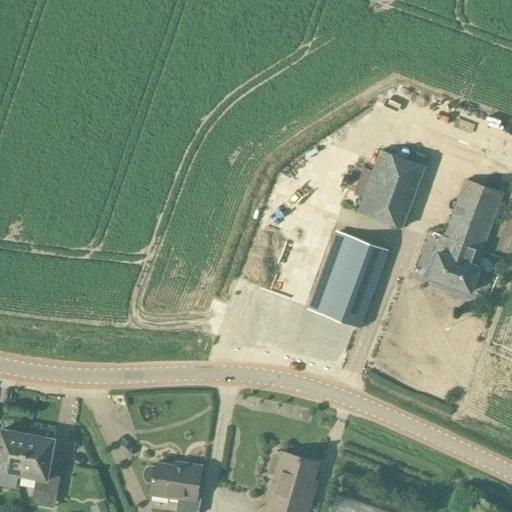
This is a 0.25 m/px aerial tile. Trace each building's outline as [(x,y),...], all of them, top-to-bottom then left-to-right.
[(356,212),(403,229),(426,166),(381,148),(356,212)] [(434,251),(439,253),(429,277),(470,292),(480,268),(477,267),(504,193),(465,178),(443,236),(441,235),(434,251)] [(360,329),(389,250),(336,231),(308,309),(360,329)] [(259,343),(260,334),(232,330),(231,339),(259,343)] [(0,471),(21,475),(29,434),(2,429),(0,439),(0,471)] [(55,439),(29,434),(21,475),(37,478),(35,490),(57,494),(63,465),(51,463),(55,439)] [(318,462),(286,453),(278,483),(274,481),(266,511),(270,511),(307,511),(312,494),(309,493),(318,462)] [(153,483),(151,494),(198,501),(203,466),(188,464),(187,468),(156,463),(156,465),(153,465),(152,466),(150,466),(148,468),(147,469),(147,470),(146,472),(146,474),(146,476),(147,478),(147,479),(147,480),(149,481),(150,482),(152,483),(153,483)] [(325,511),(393,511),(332,493),(325,511)] [(107,511),(103,502),(91,507),(92,511),(107,511)]
